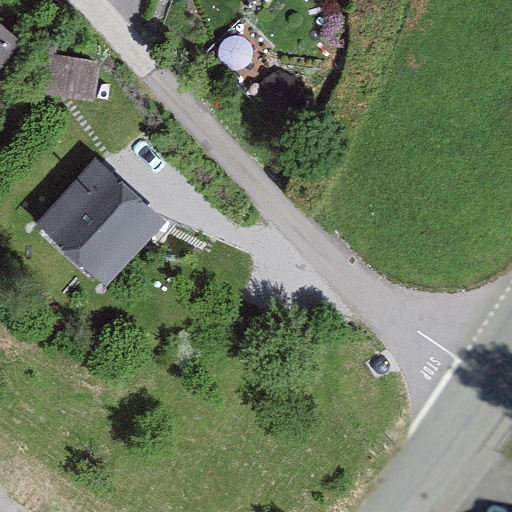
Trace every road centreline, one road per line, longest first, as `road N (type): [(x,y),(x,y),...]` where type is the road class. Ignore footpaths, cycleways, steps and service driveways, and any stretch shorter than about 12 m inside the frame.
road 1 (residential): [(492,386),(345,270),(78,0)]
road 2 (residential): [(394,511),(492,386)]
